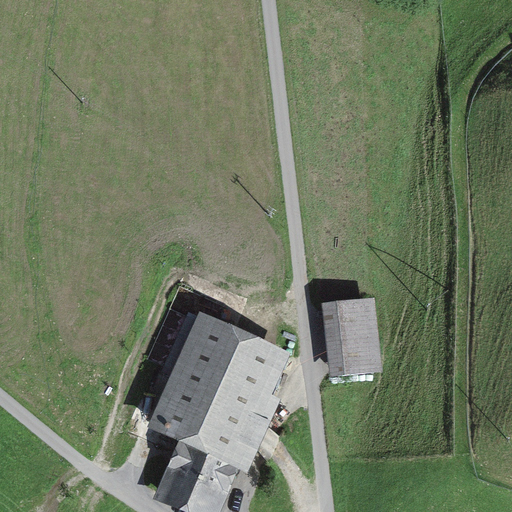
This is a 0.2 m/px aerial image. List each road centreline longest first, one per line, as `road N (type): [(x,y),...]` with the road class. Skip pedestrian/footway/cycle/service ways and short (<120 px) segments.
road 1 (unclassified): [(320,511),(263,0)]
road 2 (unclassified): [(0,400),(143,511)]
